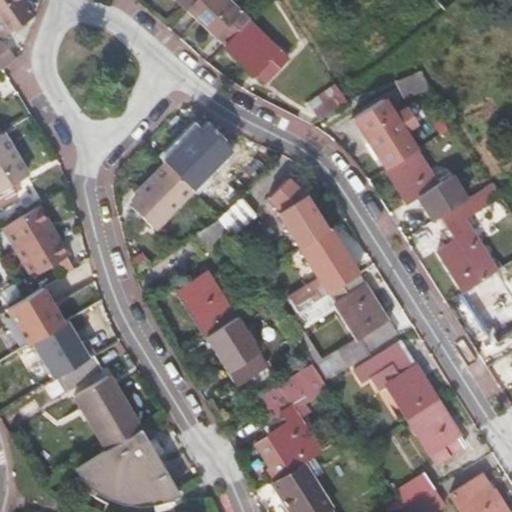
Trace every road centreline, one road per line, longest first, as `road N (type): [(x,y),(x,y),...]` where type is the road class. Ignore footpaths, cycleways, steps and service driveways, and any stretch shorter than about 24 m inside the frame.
road 1 (residential): [(511,451),(324,165),(158,77)]
road 2 (residential): [(81,135),(83,205),(116,301),(232,511)]
road 3 (residential): [(78,14),(56,27),(42,59),(47,83),(81,135)]
